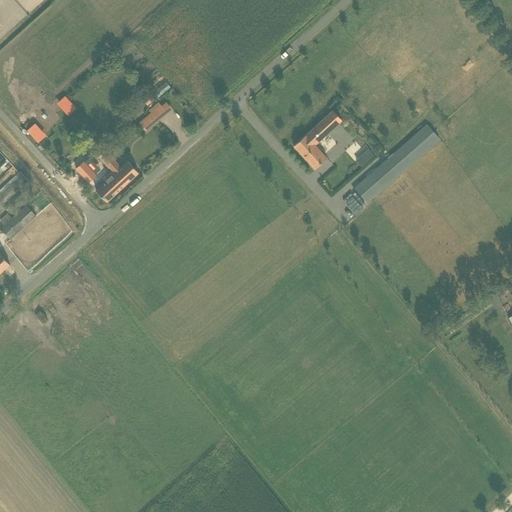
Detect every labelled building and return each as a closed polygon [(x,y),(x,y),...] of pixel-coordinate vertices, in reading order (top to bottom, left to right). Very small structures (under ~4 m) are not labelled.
[(166,82),(154,92),(158,98),(170,87),(166,82)] [(149,95),(143,100),(147,106),(153,101),(154,101),(149,95)] [(396,235),(511,137),(511,102),(508,98),(375,211),(396,235)] [(138,124),(145,132),(167,113),(158,103),(149,110),(152,113),(138,124)] [(294,146),(315,169),(327,158),(315,145),(342,121),(332,110),(294,146)] [(427,124),(354,188),(367,203),(439,139),(427,124)] [(105,150),(98,156),(102,161),(112,171),(110,172),(123,187),(138,173),(127,161),(120,167),(105,150)] [(76,169),(88,182),(95,176),(83,163),(76,169)] [(0,190),(0,206),(28,181),(20,172),(0,190)] [(96,190),(106,202),(123,187),(110,172),(103,179),(106,181),(96,190)] [(1,229),(10,239),(35,216),(26,206),(1,229)] [(0,272),(10,265),(0,253),(0,272)] [(40,311),(35,315),(43,324),(48,320),(40,311)]
